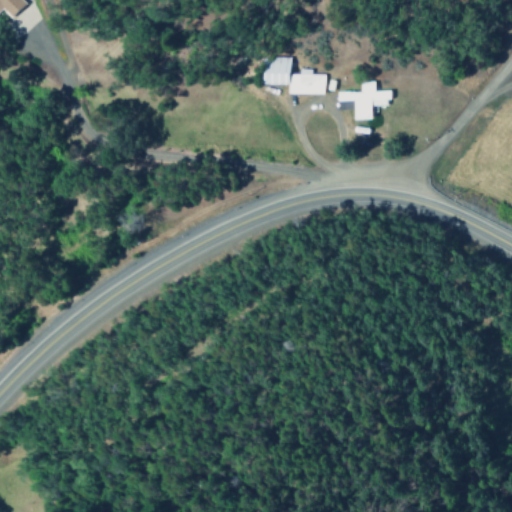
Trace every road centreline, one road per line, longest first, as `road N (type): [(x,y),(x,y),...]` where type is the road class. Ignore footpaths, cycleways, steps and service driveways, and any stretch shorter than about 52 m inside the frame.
road 1 (secondary): [(0,388),(58,332),(158,261),(291,199),(376,190),(430,203),(511,240)]
road 2 (residential): [(399,195),(511,59)]
